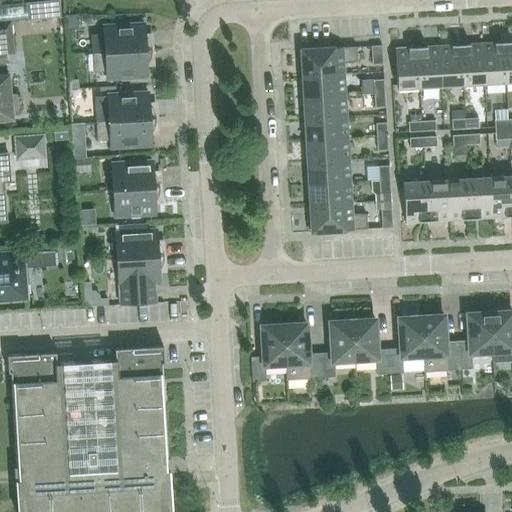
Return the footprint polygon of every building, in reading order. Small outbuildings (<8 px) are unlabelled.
[(27,20),(60,17),(58,0),(56,0),(25,3),(27,20)] [(6,54),(14,53),(11,20),(0,21),(0,119),(10,118),(10,119),(12,119),(12,117),(11,117),(11,115),(18,114),(23,109),(22,100),(16,96),(9,96),(7,78),(8,78),(8,76),(7,76),(6,64),(7,64),(6,54)] [(103,26),(104,36),(89,37),(90,54),(152,50),(152,38),(145,38),(144,24),(103,26)] [(511,42),(503,43),(506,83),(511,82),(511,42)] [(503,43),(482,44),(484,85),(506,83),(503,43)] [(482,44),(460,46),(463,86),(484,85),(482,44)] [(382,46),(371,47),(372,65),(383,65),(382,46)] [(460,46),(439,47),(441,87),(463,86),(460,46)] [(302,67),(302,77),(342,75),(342,64),(357,62),(356,47),(301,50),(301,52),(299,52),(299,68),(302,67)] [(439,47),(417,48),(420,88),(441,87),(439,47)] [(397,90),(420,88),(417,48),(394,49),(397,90)] [(153,62),(152,50),(90,54),(92,75),(106,74),(106,80),(147,77),(146,63),(153,62)] [(302,77),(304,98),(344,96),(342,75),(302,77)] [(384,94),(384,80),(373,80),(373,94),(384,94)] [(97,122),(156,119),(156,107),(149,107),(148,93),(107,95),(107,98),(96,98),(97,122)] [(385,108),(384,94),(373,94),(374,108),(385,108)] [(304,98),(305,120),(345,118),(344,96),(304,98)] [(305,120),(306,141),(346,139),(345,118),(305,120)] [(156,119),(97,122),(98,140),(110,139),(110,148),(151,146),(150,132),(157,131),(156,119)] [(478,119),(465,120),(465,130),(479,129),(478,119)] [(465,130),(465,120),(451,121),(451,131),(465,130)] [(508,129),(508,120),(493,121),(494,130),(508,129)] [(422,132),(422,122),(408,123),(408,133),(422,132)] [(435,122),(422,122),(422,132),(435,132),(435,122)] [(387,137),(386,123),(375,124),(376,138),(387,137)] [(509,140),(508,129),(494,130),(495,141),(509,140)] [(479,134),(466,135),(466,145),(479,144),(479,134)] [(14,137),(15,153),(16,163),(45,161),(44,151),(43,135),(14,137)] [(466,145),(466,135),(452,136),(452,146),(466,145)] [(388,151),(387,137),(376,138),(377,151),(388,151)] [(436,147),(436,137),(422,138),(423,148),(436,147)] [(423,148),(422,138),(409,139),(409,149),(423,148)] [(306,141),(308,163),(348,161),(346,139),(306,141)] [(0,222),(6,222),(3,182),(10,182),(8,154),(0,154),(0,222)] [(113,190),(160,188),(160,175),(153,176),(152,161),(111,164),(113,190)] [(308,163),(309,185),(349,182),(348,161),(308,163)] [(390,180),(389,166),(378,167),(379,181),(390,180)] [(511,189),(511,177),(490,178),(492,218),(511,216),(511,189)] [(490,178),(468,179),(471,219),(492,218),(490,178)] [(468,179),(447,180),(449,221),(471,219),(468,179)] [(373,203),(391,202),(390,180),(379,181),(379,195),(373,195),(373,203)] [(447,180),(425,182),(427,222),(449,221),(447,180)] [(309,185),(310,206),(350,204),(349,182),(309,185)] [(405,223),(427,222),(425,182),(402,183),(405,223)] [(160,188),(113,190),(114,217),(155,215),(154,200),(161,200),(160,188)] [(392,228),(391,202),(373,203),(374,210),(380,210),(381,229),(392,228)] [(351,214),(350,204),(310,206),(311,216),(308,216),(309,231),(312,231),(312,233),(367,229),(366,215),(351,214)] [(117,259),(164,256),(164,244),(157,244),(156,230),(115,232),(117,259)] [(0,299),(24,297),(23,285),(28,284),(27,268),(55,266),(54,251),(26,253),(0,254),(0,299)] [(165,268),(164,256),(117,259),(120,305),(155,303),(154,283),(159,283),(158,269),(165,268)] [(94,268),(80,275),(90,296),(105,290),(94,268)] [(511,311),(489,313),(491,353),(511,351),(511,311)] [(470,354),(491,353),(489,313),(467,314),(468,345),(457,346),(458,369),(471,368),(470,354)] [(458,369),(457,346),(445,346),(443,315),(421,317),(423,371),(458,369)] [(422,357),(423,371),(421,317),(398,318),(400,349),(388,350),(390,373),(403,373),(402,358),(422,357)] [(390,373),(388,350),(377,350),(375,319),(352,321),(354,361),(375,359),(376,374),(390,373)] [(333,362),(354,361),(352,321),(329,322),(331,353),(319,354),(321,377),(334,377),(333,362)] [(321,377),(319,354),(308,354),(306,323),(283,325),(286,379),(321,377)] [(285,365),(286,379),(283,325),(261,326),(262,357),(251,358),(252,381),(265,381),(264,366),(285,365)] [(168,511),(171,511),(170,502),(170,490),(169,475),(171,475),(170,458),(167,458),(162,363),(164,363),(163,346),(114,349),(115,360),(56,364),(56,353),(7,355),(8,372),(10,372),(16,467),(14,467),(14,472),(14,479),(15,484),(17,484),(18,507),(18,511),(168,511)]
